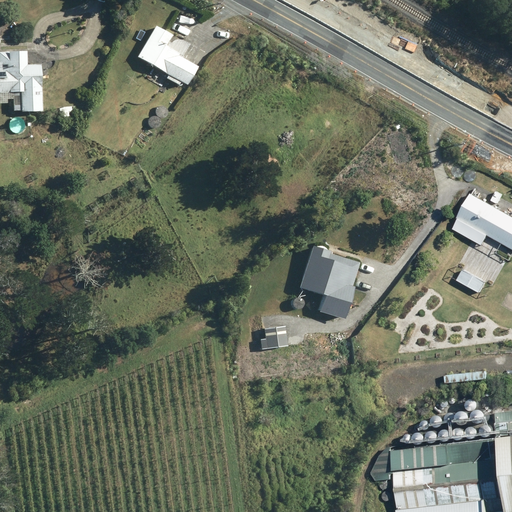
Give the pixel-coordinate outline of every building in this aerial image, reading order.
[(173,41),(171,42),(170,44),(168,42),(172,36),(155,26),(137,57),(168,75),(166,79),(177,86),(179,82),(185,86),(196,68),(180,58),(188,45),(182,41),(180,40),(178,40),(176,40),(173,41)] [(0,103),(7,104),(7,102),(12,102),(12,104),(13,113),(42,112),(40,65),(26,65),(26,51),(0,51),(0,103)] [(511,216),(469,192),(455,217),(457,218),(451,228),(480,244),(486,234),(511,248),(511,216)] [(488,284),(489,285),(503,262),(474,244),(459,268),(464,271),(458,281),(482,295),(488,284)] [(329,252),(311,247),(299,288),(323,296),(318,312),(343,320),(353,288),(351,287),(359,263),(329,254),(329,252)] [(287,347),(285,326),(263,329),(265,339),(260,340),(261,350),(287,347)] [(511,416),(383,427),(390,511),(486,511),(487,509),(511,507),(511,416)]
